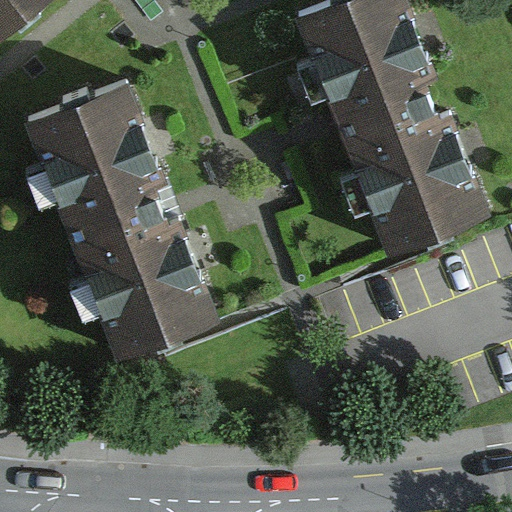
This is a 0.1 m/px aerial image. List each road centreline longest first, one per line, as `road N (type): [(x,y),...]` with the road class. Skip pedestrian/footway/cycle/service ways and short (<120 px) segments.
road 1 (tertiary): [(511,478),(215,499)]
road 2 (tertiary): [(215,499),(11,486)]
